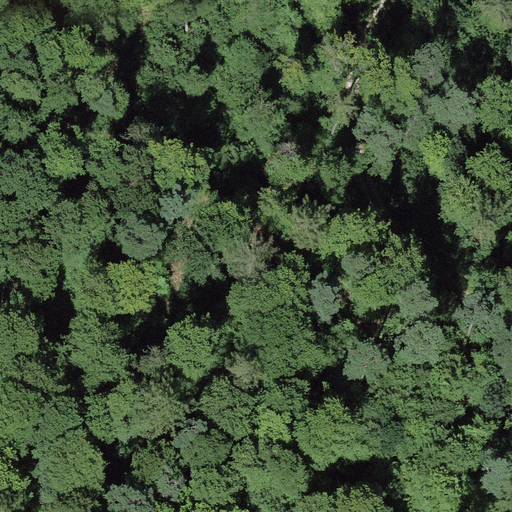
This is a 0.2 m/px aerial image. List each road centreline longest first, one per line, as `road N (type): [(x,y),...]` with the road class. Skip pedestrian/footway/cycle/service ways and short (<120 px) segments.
road 1 (track): [(0,309),(42,250),(131,210),(250,197),(387,227)]
road 2 (track): [(511,334),(387,227),(357,151),(355,64)]
road 3 (track): [(42,250),(66,163),(107,76),(166,0)]
road 4 (track): [(250,197),(355,64)]
